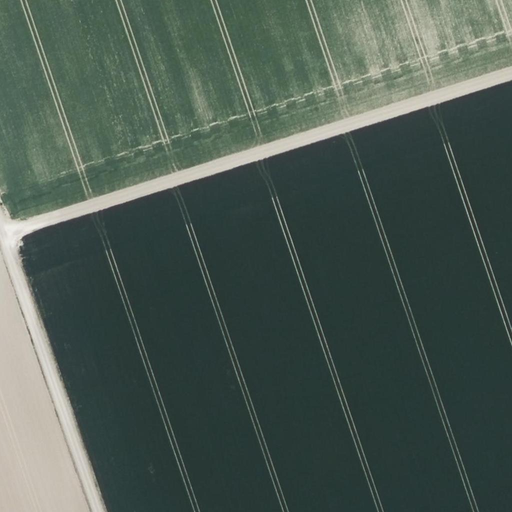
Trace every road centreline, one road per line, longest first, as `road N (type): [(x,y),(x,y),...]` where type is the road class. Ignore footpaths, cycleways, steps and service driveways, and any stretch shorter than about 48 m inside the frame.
road 1 (track): [(4,237),(511,73)]
road 2 (track): [(0,225),(96,511)]
